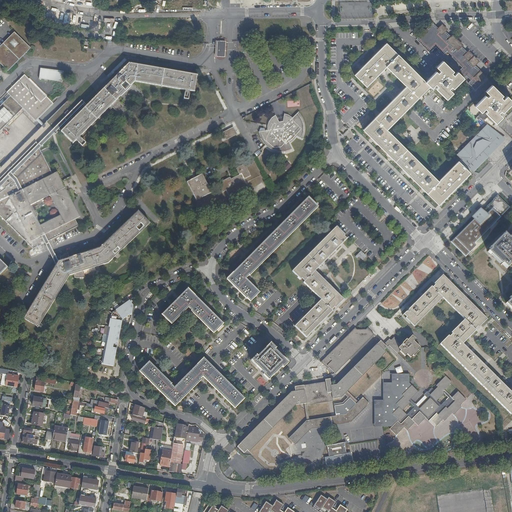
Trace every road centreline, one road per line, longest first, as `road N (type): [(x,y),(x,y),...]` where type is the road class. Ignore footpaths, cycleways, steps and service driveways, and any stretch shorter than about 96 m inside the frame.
road 1 (tertiary): [(205,485),(267,489),(511,453)]
road 2 (unclassified): [(37,0),(110,16),(318,10)]
road 3 (residential): [(223,441),(128,388),(141,296),(190,269),(212,267)]
road 4 (unclassified): [(318,22),(496,13)]
road 5 (residential): [(303,361),(424,241)]
road 6 (residential): [(335,154),(231,237),(212,267)]
road 7 (residential): [(212,267),(228,305),(303,361)]
road 8 (residential): [(318,22),(335,154)]
road 9 (residential): [(335,154),(424,241)]
road 10 (residential): [(424,241),(511,325)]
